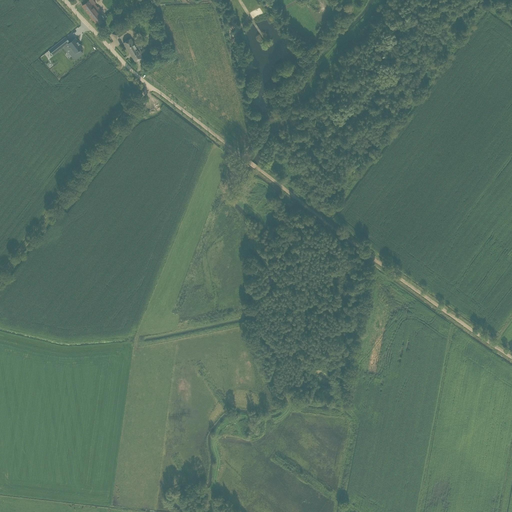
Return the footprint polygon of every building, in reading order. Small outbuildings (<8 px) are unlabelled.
[(88,0),(82,6),(96,22),(103,17),(99,12),(101,10),(98,6),(97,7),(95,4),(96,3),(93,0),(88,0)] [(112,34),(116,39),(129,30),(125,25),(112,34)] [(73,36),(63,45),(65,48),(65,47),(66,48),(69,45),(77,54),(81,50),(78,47),(81,44),(76,39),(73,36)] [(140,49),(142,47),(139,43),(135,45),(131,38),(123,43),(135,62),(143,57),(141,54),(142,53),(140,49)] [(58,40),(48,49),(52,54),(62,44),(58,40)] [(61,68),(59,70),(63,74),(72,67),(67,60),(59,65),(61,68)]
